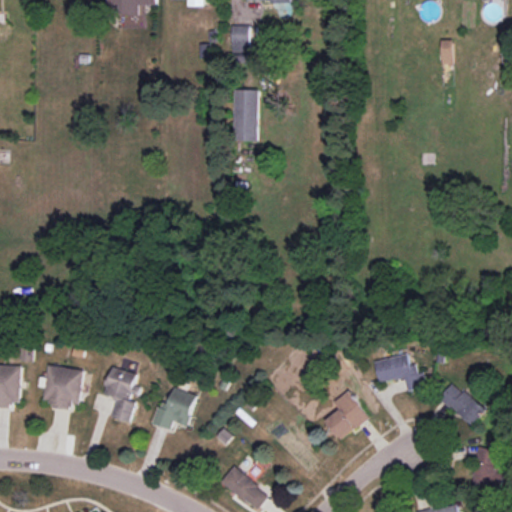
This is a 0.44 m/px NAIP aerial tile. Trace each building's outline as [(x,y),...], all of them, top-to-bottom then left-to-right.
[(158,4),(157,0),(109,0),(110,14),(140,13),(140,5),(158,4)] [(233,51),(253,52),(253,25),(233,24),(233,51)] [(443,63),(454,63),(454,40),(443,40),(443,63)] [(259,141),(260,89),(237,89),(236,140),(259,141)] [(376,361),(381,383),(406,377),(409,391),(429,386),(426,371),(420,373),(418,364),(412,365),(409,353),(376,361)] [(22,402),(23,365),(0,364),(0,406),(13,407),(13,401),(22,402)] [(86,369),(50,364),(45,399),(53,400),(52,406),(73,409),(74,403),(81,404),(86,369)] [(139,373),(113,366),(106,394),(119,397),(114,417),(132,422),(139,398),(140,398),(143,386),(136,384),(139,373)] [(487,410),(455,382),(441,397),(473,426),(487,410)] [(199,394),(175,387),(171,402),(162,400),(155,423),(173,428),(175,420),(190,425),(199,394)] [(371,418),(352,390),(336,401),(342,410),(328,419),(342,439),(371,418)] [(476,482),(505,484),(506,468),(498,468),(499,449),(478,448),(476,482)] [(259,510),(272,494),(235,465),(223,481),(259,510)]
